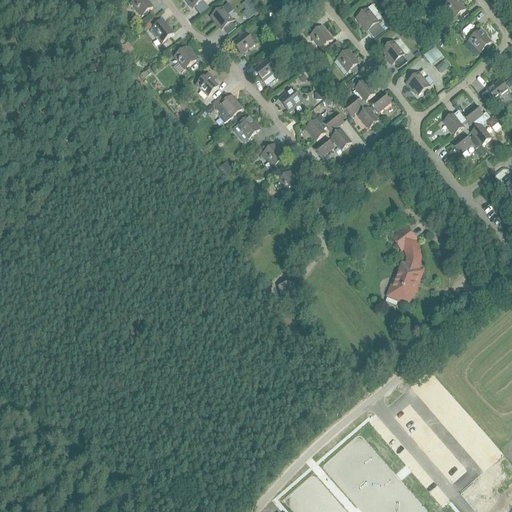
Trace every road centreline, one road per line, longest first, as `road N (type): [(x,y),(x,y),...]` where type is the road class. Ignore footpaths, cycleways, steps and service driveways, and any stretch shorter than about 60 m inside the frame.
road 1 (unclassified): [(246,511),(511,278)]
road 2 (residential): [(165,0),(224,56),(316,176),(340,175),(382,144),(412,139)]
road 3 (unclassified): [(162,511),(0,411)]
road 4 (residential): [(478,0),(504,32),(504,45),(418,120)]
road 5 (residential): [(418,120),(321,0)]
